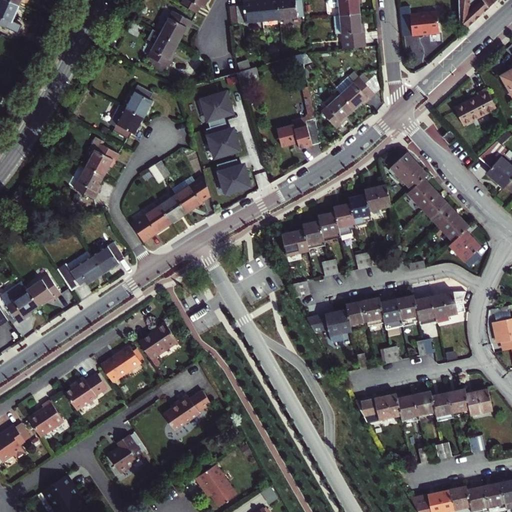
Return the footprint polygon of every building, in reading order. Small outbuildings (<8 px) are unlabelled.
[(20,6),(6,0),(0,0),(0,25),(10,29),(20,6)] [(203,7),(207,0),(184,0),(182,4),(197,12),(200,5),(203,7)] [(238,6),(239,22),(264,20),(262,0),(244,2),(245,5),(238,6)] [(263,0),(262,0),(264,20),(281,18),(279,0),(263,0)] [(279,0),(281,18),(306,16),(304,0),(279,0)] [(331,0),(330,2),(331,5),(333,7),(340,6),(341,15),(362,13),(360,0),(331,0)] [(461,0),(461,19),(468,28),(497,0),(481,0),(479,2),(477,0),(461,0)] [(239,22),(238,6),(231,7),(232,23),(239,22)] [(411,6),(401,7),(404,35),(413,35),(411,14),(411,6)] [(173,11),(161,33),(178,43),(185,32),(186,32),(192,22),(173,11)] [(411,14),(413,35),(440,32),(438,11),(411,14)] [(343,33),(345,48),(367,46),(365,26),(363,26),(362,13),(341,15),(335,16),(337,34),(343,33)] [(172,54),(178,43),(161,33),(153,29),(148,39),(155,43),(149,56),(168,66),(174,55),(172,54)] [(297,64),(305,61),(303,52),(295,55),(297,64)] [(295,55),(285,58),(268,63),(266,63),(269,72),(297,64),(295,55)] [(237,72),(241,85),(260,79),(256,66),(242,71),(237,72)] [(511,71),(503,76),(504,79),(504,81),(507,87),(509,87),(511,92),(511,71)] [(236,75),(227,78),(229,84),(238,82),(236,75)] [(336,88),(341,94),(354,110),(364,101),(366,103),(375,95),(360,78),(355,82),(350,76),(336,88)] [(127,108),(145,118),(154,101),(151,99),(154,93),(139,85),(127,108)] [(465,126),(498,109),(488,89),(477,94),(479,97),(456,109),(465,126)] [(206,112),(211,128),(227,124),(225,115),(233,113),(227,91),(199,100),(202,113),(206,112)] [(321,110),(336,127),(345,120),(344,119),(354,110),(341,94),(321,110)] [(127,108),(121,105),(112,122),(118,125),(115,131),(129,139),(133,133),(136,134),(145,118),(127,108)] [(301,148),(322,143),(316,117),(306,120),(306,117),(293,121),(294,124),(278,129),(283,147),(299,142),(301,148)] [(211,128),(219,156),(240,150),(234,128),(229,129),(227,124),(211,128)] [(459,138),(452,130),(444,137),(451,145),(459,138)] [(507,149),(498,140),(480,155),(491,166),(487,170),(505,187),(506,186),(511,178),(511,162),(503,153),(507,149)] [(88,167),(106,176),(112,164),(114,165),(119,154),(99,144),(88,167)] [(395,155),(392,152),(383,161),(386,164),(395,155)] [(411,159),(406,153),(390,167),(391,168),(388,170),(402,185),(405,183),(412,190),(425,177),(427,175),(412,159),(411,159)] [(237,159),(218,164),(226,193),(251,186),(244,164),(239,166),(237,159)] [(156,164),(165,178),(171,175),(162,160),(156,164)] [(156,164),(150,168),(159,182),(165,178),(156,164)] [(106,176),(88,167),(76,190),(97,200),(102,189),(100,188),(106,176)] [(176,195),(187,213),(211,198),(205,177),(192,186),(176,195)] [(425,177),(412,190),(420,198),(417,201),(424,208),(427,206),(440,194),(425,177)] [(176,195),(192,186),(189,181),(173,191),(176,195)] [(368,195),(371,207),(383,204),(384,208),(393,206),(388,185),(367,190),(368,195)] [(409,192),(417,201),(420,198),(412,190),(409,192)] [(440,194),(427,206),(435,215),(432,217),(439,225),(442,222),(455,211),(440,194)] [(176,195),(161,205),(172,222),(187,213),(176,195)] [(368,195),(351,199),(352,204),(357,225),(368,223),(368,221),(373,220),(371,210),(371,207),(368,195)] [(337,213),(342,235),(353,233),(352,230),(358,228),(357,225),(352,204),(336,208),(337,213)] [(172,222),(161,205),(133,222),(144,240),(172,222)] [(435,215),(427,206),(424,208),(432,217),(435,215)] [(455,211),(442,222),(450,231),(448,234),(455,242),(467,231),(471,227),(455,211)] [(322,221),(325,235),(335,233),(336,236),(336,238),(342,236),(342,235),(337,213),(321,216),(322,221)] [(309,244),(310,249),(327,245),(326,238),(325,235),(322,221),(305,225),(306,229),(309,244)] [(450,231),(442,222),(439,225),(448,234),(450,231)] [(284,234),(288,252),(300,249),(301,253),(311,251),(310,249),(309,244),(306,229),(284,234)] [(462,252),(460,254),(472,267),(483,256),(478,251),(482,247),(467,231),(455,242),(454,243),(462,252)] [(115,242),(93,257),(104,274),(120,263),(118,260),(124,256),(115,242)] [(451,245),(460,254),(462,252),(454,243),(451,245)] [(388,247),(392,262),(398,261),(405,259),(405,258),(402,244),(395,246),(388,247)] [(363,253),(366,268),(373,266),(370,252),(363,253)] [(360,269),(366,268),(363,253),(357,255),(360,269)] [(64,276),(73,290),(87,281),(89,284),(104,274),(93,257),(64,276)] [(337,259),(331,261),(334,275),(341,274),(337,259)] [(424,260),(410,263),(412,270),(426,267),(424,260)] [(327,277),(334,275),(331,261),(324,262),(327,277)] [(49,275),(28,290),(39,306),(50,299),(51,301),(61,294),(49,275)] [(311,294),(310,287),(309,281),(290,285),(293,291),(297,297),(311,294)] [(28,290),(7,304),(19,322),(29,316),(28,314),(39,306),(28,290)] [(455,291),(433,296),(438,319),(453,316),(452,314),(467,311),(465,302),(468,290),(455,291)] [(398,299),(405,326),(421,323),(416,300),(415,295),(398,299)] [(438,319),(433,296),(416,300),(421,323),(421,324),(439,320),(438,319)] [(381,298),(364,301),(370,325),(386,322),(382,303),(381,298)] [(398,299),(382,303),(386,322),(388,327),(388,330),(405,326),(398,299)] [(348,305),(349,310),(353,329),(370,325),(364,301),(348,305)] [(501,320),(497,321),(501,339),(507,338),(509,350),(511,349),(511,304),(498,308),(501,320)] [(0,326),(9,321),(0,307),(0,326)] [(349,310),(309,318),(317,332),(330,329),(330,332),(331,335),(332,341),(334,342),(343,340),(344,338),(343,332),(353,330),(353,329),(349,310)] [(157,328),(153,331),(139,340),(151,358),(178,340),(164,320),(155,326),(157,328)] [(432,339),(425,340),(428,355),(436,353),(432,339)] [(419,342),(422,356),(428,355),(425,340),(419,342)] [(130,346),(100,366),(112,382),(141,362),(130,346)] [(399,346),(392,347),(396,362),(403,360),(399,346)] [(386,349),(389,364),(396,362),(392,347),(386,349)] [(458,350),(449,352),(450,359),(460,357),(458,350)] [(366,353),(359,354),(362,370),(370,368),(366,353)] [(96,373),(85,381),(83,378),(75,383),(76,385),(71,389),(65,393),(77,411),(97,397),(95,396),(106,388),(96,373)] [(471,410),(467,393),(466,387),(449,391),(453,411),(464,408),(465,411),(465,414),(472,412),(471,410)] [(484,407),(485,411),(495,409),(490,388),(467,393),(471,410),(484,407)] [(199,410),(205,406),(211,402),(203,389),(190,398),(188,394),(177,401),(179,403),(174,406),(186,423),(201,413),(199,410)] [(433,390),(415,394),(420,413),(420,416),(421,418),(438,414),(434,395),(433,390)] [(453,411),(449,391),(434,395),(438,414),(439,419),(439,420),(454,416),(454,414),(453,411)] [(403,414),(399,398),(399,393),(381,397),(358,402),(366,416),(369,421),(403,414)] [(403,414),(404,416),(405,422),(421,418),(420,416),(420,413),(415,394),(399,398),(403,414)] [(64,423),(49,401),(41,406),(43,409),(27,419),(41,438),(64,423)] [(214,406),(211,402),(205,406),(208,410),(214,406)] [(186,423),(174,406),(172,408),(164,413),(175,430),(186,423)] [(421,418),(422,422),(439,419),(438,414),(421,418)] [(15,426),(26,443),(32,439),(21,422),(15,426)] [(17,460),(25,454),(21,448),(27,444),(26,443),(15,426),(14,424),(2,432),(3,435),(0,436),(0,459),(3,464),(15,457),(17,460)] [(484,433),(477,435),(480,449),(487,448),(484,433)] [(118,442),(121,447),(109,455),(121,472),(134,463),(137,468),(148,461),(130,434),(118,442)] [(469,436),(473,451),(480,449),(477,435),(469,436)] [(450,441),(444,443),(447,457),(454,456),(450,441)] [(447,457),(444,443),(437,444),(441,459),(447,457)] [(430,461),(427,447),(421,448),(424,463),(430,461)] [(216,463),(196,477),(204,488),(206,487),(211,493),(219,505),(226,500),(227,501),(229,499),(229,498),(237,492),(216,463)] [(69,475),(46,491),(58,509),(56,510),(56,511),(79,511),(89,505),(81,493),(79,494),(75,489),(77,487),(69,475)] [(511,499),(511,478),(501,481),(506,501),(511,499)] [(501,481),(484,485),(490,509),(507,505),(506,503),(506,501),(501,481)] [(490,509),(484,485),(468,488),(473,510),(473,511),(483,511),(490,509)] [(473,511),(473,510),(468,488),(467,486),(450,490),(455,511),(473,511)] [(450,511),(455,511),(450,490),(413,499),(421,511),(450,511)] [(44,492),(56,510),(58,509),(46,491),(44,492)]
